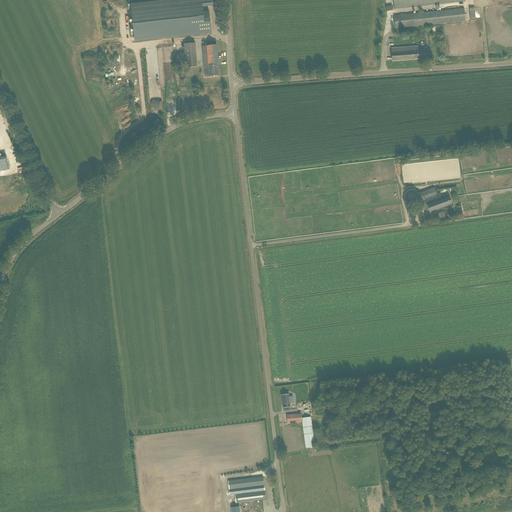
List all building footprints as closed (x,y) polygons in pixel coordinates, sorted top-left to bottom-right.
[(168,0),(165,0),(130,4),(135,41),(211,33),(209,12),(204,12),(203,11),(202,7),(213,6),(212,0),(168,0)] [(393,0),(395,9),(465,2),(464,0),(393,0)] [(394,16),(395,28),(465,21),(464,9),(394,16)] [(183,44),(186,68),(197,67),(195,43),(183,44)] [(216,45),(202,46),(204,68),(208,68),(209,77),(219,76),(216,45)] [(424,50),(418,50),(417,47),(392,49),(392,61),(425,59),(424,50)] [(0,171),(8,170),(6,157),(1,158),(0,152),(0,171)] [(422,201),(437,196),(434,188),(419,194),(422,201)] [(430,213),(452,205),(449,197),(441,200),(439,196),(421,203),(424,212),(429,211),(430,213)] [(443,212),(438,213),(440,221),(446,219),(443,212)] [(288,394),(281,395),(283,411),(290,410),(290,408),(291,408),(290,403),(294,403),(293,396),(288,397),(288,394)] [(298,414),(286,415),(287,423),(302,422),(305,448),(315,447),(313,432),(312,422),(311,417),(302,418),(302,416),(298,416),(298,414)] [(266,499),(263,477),(228,481),(230,495),(235,495),(236,503),(266,499)] [(195,506),(228,501),(224,482),(192,487),(195,506)] [(192,487),(156,493),(158,511),(188,511),(196,511),(195,506),(192,487)]
